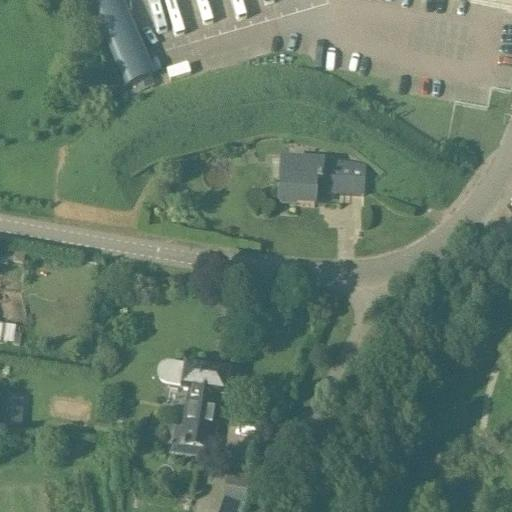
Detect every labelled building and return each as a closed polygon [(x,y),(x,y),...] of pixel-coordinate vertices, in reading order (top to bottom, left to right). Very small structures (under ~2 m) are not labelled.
[(145,0),(112,0),(118,20),(149,12),(145,0)] [(215,0),(220,16),(287,0),(215,0)] [(440,33),(429,92),(482,102),(493,41),(476,38),(477,31),(459,28),(457,36),(440,33)] [(427,64),(432,42),(383,29),(377,51),(427,64)] [(315,209),(315,196),(362,198),(364,167),(323,165),(323,164),(281,162),(279,207),(315,209)] [(0,341),(13,343),(15,328),(0,326),(0,341)] [(213,454),(222,397),(225,398),(229,373),(185,366),(181,391),(173,390),(171,405),(184,407),(180,429),(174,429),(170,456),(207,462),(209,453),(213,454)] [(1,430),(19,431),(20,401),(3,400),(1,430)] [(248,481),(242,480),(226,478),(222,500),(245,503),(248,481)]
